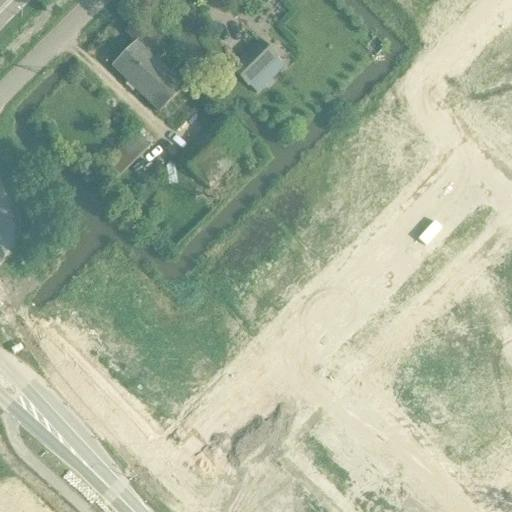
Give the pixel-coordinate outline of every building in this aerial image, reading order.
[(382,0),(394,12),(404,2),(422,20),(439,2),(436,0),(382,0)] [(260,43),(231,71),(256,96),(285,68),(260,43)] [(445,90),(445,95),(463,112),(464,111),(493,82),(475,64),(458,82),(454,82),(445,90)] [(493,82),(464,111),(480,128),(510,99),(493,82)] [(511,101),(510,99),(480,128),(497,145),(511,130),(511,101)] [(359,125),(350,134),(356,140),(365,131),(359,125)] [(511,130),(497,145),(497,146),(511,161),(511,130)] [(389,139),(372,156),(402,185),(402,186),(419,169),(401,151),(400,147),(392,139),(389,139)] [(343,140),(335,149),(341,155),(349,147),(343,140)] [(335,149),(326,157),(332,164),(341,155),(335,149)] [(372,156),(357,171),(386,200),(402,185),(372,156)] [(313,171),(304,179),(310,185),(319,177),(313,171)] [(357,171),(342,186),(371,216),(386,200),(357,171)] [(304,179),(296,188),(302,194),(310,185),(304,179)] [(342,186),(326,201),(355,231),(371,216),(342,186)] [(277,197),(269,205),(275,211),(284,203),(277,197)] [(326,201),(311,217),(340,246),(355,231),(326,201)] [(36,203),(27,205),(32,228),(42,226),(36,203)] [(269,205),(260,214),(267,220),(275,211),(269,205)] [(311,217),(295,232),(325,261),(340,246),(311,217)] [(251,232),(242,240),(249,247),(257,238),(251,232)] [(295,232),(280,247),(309,277),(310,278),(326,263),(325,261),(295,232)] [(242,240),(234,249),(240,255),(249,247),(242,240)] [(511,245),(508,242),(495,255),(511,272),(511,245)] [(109,243),(103,249),(112,258),(118,252),(109,243)] [(280,247),(265,262),(294,292),(309,277),(280,247)] [(511,272),(495,255),(481,269),(510,298),(511,296),(511,272)] [(221,262),(212,271),(218,277),(227,268),(221,262)] [(265,262),(249,278),(279,307),(294,292),(265,262)] [(481,269),(467,283),(497,312),(510,298),(481,269)] [(212,271),(204,279),(210,285),(218,277),(212,271)] [(249,278),(234,293),(263,322),(279,307),(249,278)] [(138,280),(132,286),(141,295),(147,289),(138,280)] [(467,283),(454,296),(483,325),(497,312),(467,283)] [(88,286),(59,314),(75,330),(104,301),(88,286)] [(197,286),(188,294),(195,301),(203,292),(197,286)] [(147,289),(141,295),(149,304),(155,298),(147,289)] [(234,293),(219,308),(248,338),(249,339),(264,324),(263,322),(234,293)] [(454,296),(440,310),(469,339),(483,325),(454,296)] [(75,330),(74,331),(89,346),(90,345),(119,316),(104,301),(75,330)] [(219,308),(203,323),(232,353),(248,338),(219,308)] [(440,310),(427,323),(456,352),(469,339),(440,310)] [(168,311),(162,317),(171,325),(177,319),(168,311)] [(119,316),(90,345),(105,361),(134,331),(119,316)] [(177,319),(171,325),(180,334),(186,328),(177,319)] [(427,323),(413,336),(442,366),(456,352),(427,323)] [(134,331),(105,361),(120,376),(150,347),(134,331)] [(413,336),(400,350),(429,379),(442,366),(413,336)] [(199,341),(193,347),(201,356),(207,350),(199,341)] [(150,347),(120,376),(136,391),(165,362),(150,347)] [(207,350),(201,356),(210,365),(216,359),(207,350)] [(400,350),(386,364),(415,393),(429,379),(400,350)] [(501,353),(492,361),(498,367),(507,359),(501,353)] [(492,361),(483,370),(489,376),(498,367),(492,361)] [(165,362),(136,391),(151,406),(180,377),(165,362)] [(511,364),(511,363),(502,372),(508,378),(511,374),(511,364)] [(386,364),(372,378),(401,407),(415,393),(386,364)] [(502,372),(494,380),(499,386),(508,378),(502,372)] [(151,406),(150,407),(167,424),(185,406),(190,406),(197,399),(197,394),(180,377),(151,406)] [(474,380),(465,389),(471,395),(480,386),(474,380)] [(465,389),(457,397),(462,403),(471,395),(465,389)] [(484,391),(476,399),(481,405),(490,397),(484,391)] [(476,399),(467,408),(473,414),(481,405),(476,399)] [(446,407),(438,416),(444,422),(452,413),(446,407)] [(511,413),(501,424),(511,435),(511,413)] [(438,416),(429,424),(435,430),(444,422),(438,416)] [(457,418),(448,426),(454,432),(463,424),(457,418)] [(511,435),(501,424),(487,438),(511,462),(511,435)] [(448,426),(439,435),(445,441),(454,432),(448,426)] [(190,435),(183,443),(195,455),(202,447),(190,435)] [(511,462),(487,438),(474,452),(503,481),(511,471),(511,462)] [(474,452),(459,466),(489,495),(503,481),(474,452)] [(266,458),(232,493),(251,511),(401,511),(393,503),(384,511),(306,511),(271,476),(277,468),(266,458)]
